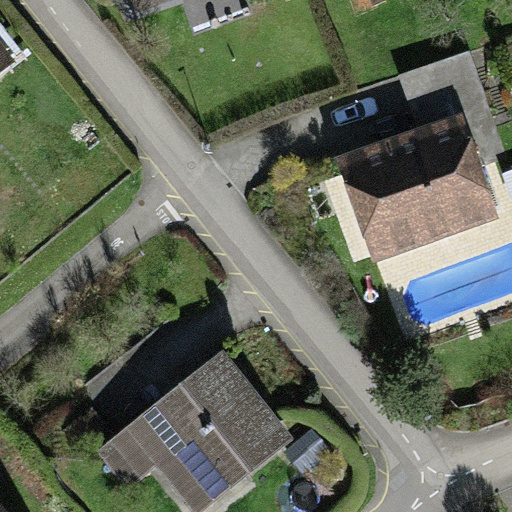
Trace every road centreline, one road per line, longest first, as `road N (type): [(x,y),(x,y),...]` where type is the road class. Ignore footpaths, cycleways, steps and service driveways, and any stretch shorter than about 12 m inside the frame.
road 1 (residential): [(185,187),(432,503)]
road 2 (residential): [(0,344),(185,187)]
road 3 (residential): [(49,0),(185,187)]
